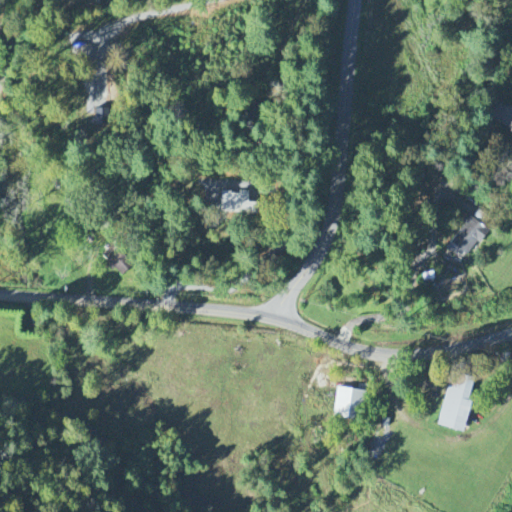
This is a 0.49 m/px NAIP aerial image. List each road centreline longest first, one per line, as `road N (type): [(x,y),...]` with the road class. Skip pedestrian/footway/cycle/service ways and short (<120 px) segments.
road 1 (residential): [(274,317),(319,258),(334,216),(356,0)]
road 2 (residential): [(0,294),(274,317)]
road 3 (residential): [(274,317),(374,355),(421,356),(511,333)]
